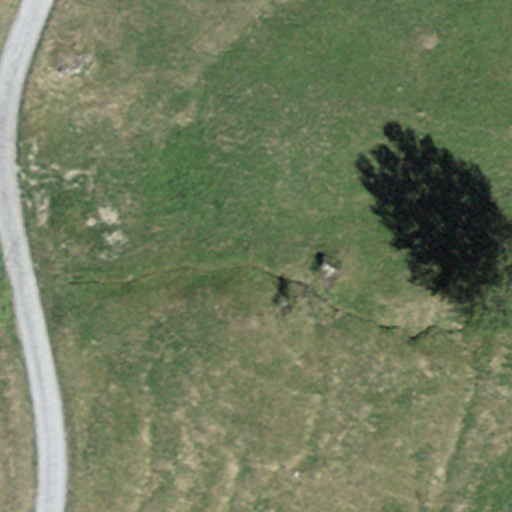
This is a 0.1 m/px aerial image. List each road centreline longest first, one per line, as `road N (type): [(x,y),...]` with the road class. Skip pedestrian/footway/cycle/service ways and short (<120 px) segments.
road 1 (track): [(0,160),(49,426),(48,511)]
road 2 (track): [(38,0),(0,122)]
